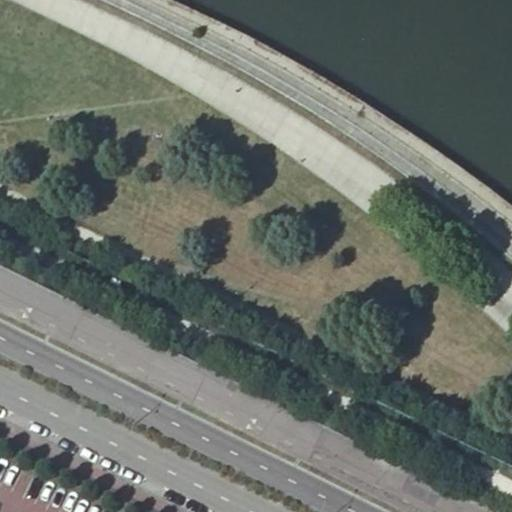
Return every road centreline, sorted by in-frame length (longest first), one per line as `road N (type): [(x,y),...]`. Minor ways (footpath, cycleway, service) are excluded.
road 1 (secondary): [(367,511),(0,332)]
road 2 (secondary): [(0,389),(248,511)]
